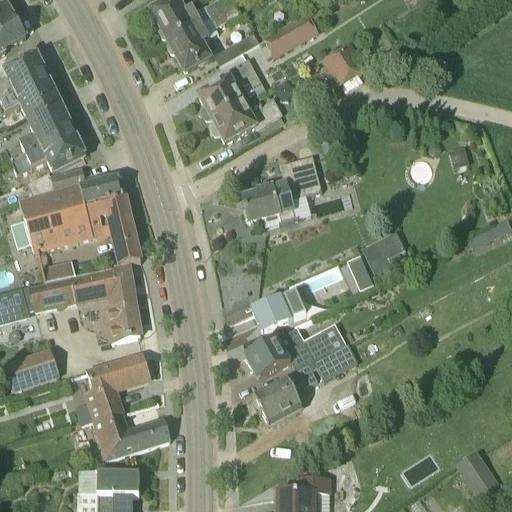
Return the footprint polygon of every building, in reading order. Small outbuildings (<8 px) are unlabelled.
[(0,0),(0,27),(13,20),(7,10),(9,8),(5,2),(2,2),(0,0)] [(168,46),(198,28),(210,22),(234,8),(229,0),(225,0),(196,17),(193,12),(189,13),(186,6),(181,9),(177,0),(151,15),(168,46)] [(234,8),(210,22),(215,32),(239,18),(234,8)] [(275,63),(319,39),(314,29),(325,23),(319,13),(265,44),(275,63)] [(13,20),(0,27),(0,60),(5,58),(3,55),(26,41),(19,30),(21,28),(17,22),(14,22),(13,20)] [(198,28),(168,46),(185,77),(210,62),(205,53),(210,50),(198,28)] [(220,70),(244,57),(259,48),(253,38),(214,60),(220,70)] [(339,89),(340,88),(363,74),(348,51),(324,66),(339,89)] [(370,72),(380,65),(376,58),(365,65),(370,72)] [(0,104),(47,82),(44,75),(45,71),(41,63),(38,62),(36,59),(4,75),(0,77),(0,104)] [(212,126),(250,105),(243,91),(257,84),(248,67),(227,79),(228,82),(213,90),(214,92),(198,101),(205,112),(201,116),(206,125),(212,125),(212,126)] [(26,125),(60,109),(58,104),(59,100),(55,92),(51,91),(47,82),(0,104),(0,120),(20,111),(26,125)] [(250,105),(212,126),(214,128),(210,133),(215,142),(221,141),(225,149),(255,132),(256,134),(281,120),(273,106),(256,116),(250,105)] [(10,167),(74,137),(70,129),(71,125),(67,117),(64,116),(60,109),(26,125),(34,141),(5,155),(10,167)] [(287,116),(291,124),(300,119),(295,112),(292,110),(288,112),(287,116)] [(74,137),(10,167),(17,181),(46,167),(51,177),(85,160),(84,158),(85,154),(81,146),(77,145),(74,137)] [(441,155),(436,143),(425,148),(427,155),(434,157),(441,155)] [(469,169),(464,151),(449,155),(454,173),(469,169)] [(296,225),(294,217),(295,217),(292,204),(322,196),(313,162),(280,171),(284,184),(271,187),(272,191),(257,195),(258,198),(242,202),(246,214),(243,215),(246,225),(248,224),(249,227),(279,220),(282,228),(296,225)] [(86,213),(123,203),(122,199),(123,199),(121,190),(118,189),(117,183),(104,186),(102,177),(93,179),(93,181),(84,184),(82,174),(51,182),(49,178),(27,188),(32,199),(53,192),(54,195),(80,189),(86,213)] [(86,213),(80,189),(54,195),(53,192),(32,199),(33,201),(18,205),(34,260),(110,238),(118,272),(141,267),(125,203),(123,203),(86,213)] [(491,245),(486,235),(469,244),(473,253),(491,245)] [(371,273),(386,266),(376,247),(363,254),(371,273)] [(140,341),(129,273),(76,285),(76,281),(54,286),(29,292),(35,318),(76,309),(77,312),(108,304),(110,314),(106,315),(112,346),(140,341)] [(262,337),(294,324),(306,319),(296,296),(253,315),(262,337)] [(299,375),(336,355),(325,334),(303,346),(296,333),(246,360),(260,384),(294,366),(299,375)] [(336,355),(299,375),(284,383),(286,386),(254,402),(268,430),(301,412),(292,394),(301,389),(304,393),(317,386),(312,377),(318,374),(324,386),(358,368),(348,349),(336,355)] [(14,396),(60,381),(51,355),(5,370),(14,396)] [(94,427),(120,419),(112,395),(150,382),(143,360),(87,379),(94,400),(87,402),(88,407),(75,412),(80,428),(93,424),(94,427)] [(93,424),(80,428),(81,430),(87,429),(89,430),(95,429),(107,465),(170,446),(164,425),(125,437),(120,419),(94,427),(93,424)] [(483,511),(500,498),(504,495),(479,461),(476,457),(455,473),(483,511)] [(0,501),(23,495),(21,490),(35,486),(31,475),(0,484),(0,501)] [(139,502),(140,478),(98,477),(98,500),(78,499),(77,511),(132,511),(133,502),(139,502)] [(330,511),(331,500),(331,485),(298,485),(298,498),(277,498),(277,511),(330,511)]
